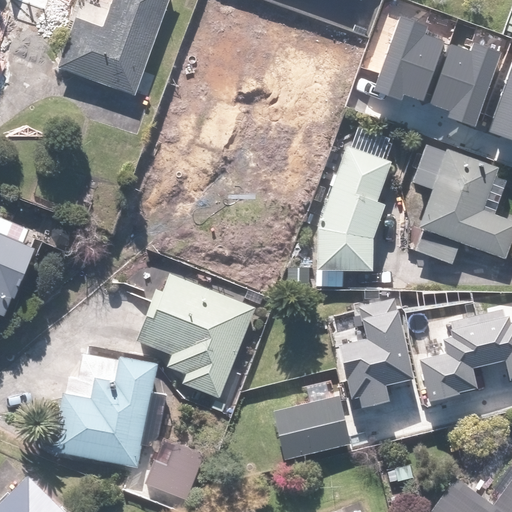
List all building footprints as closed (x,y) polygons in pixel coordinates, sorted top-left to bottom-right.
[(59,0),(21,0),(56,12),(59,0)] [(82,15),(63,67),(139,95),(174,0),(116,0),(107,25),(82,15)] [(403,18),(378,90),(403,98),(404,95),(424,102),(445,40),(427,34),(430,27),(403,18)] [(449,115),(473,124),(498,52),(471,43),(468,50),(451,44),(430,105),(450,112),(449,115)] [(511,61),(488,132),(511,140),(511,61)] [(212,66),(188,141),(238,160),(232,176),(279,191),(310,98),(212,66)] [(397,159),(390,156),(395,137),(357,126),(351,146),(327,208),(327,225),(321,225),(320,246),(319,267),(381,269),(382,228),(384,229),(392,202),(385,200),(397,159)] [(503,165),(431,143),(419,182),(437,188),(425,226),(429,228),(422,250),(457,261),(463,241),(510,256),(511,250),(511,216),(489,210),(503,165)] [(27,296),(43,248),(29,243),(35,226),(0,214),(0,307),(15,312),(21,294),(27,296)] [(166,270),(142,335),(177,352),(171,364),(193,374),(190,382),(224,396),(260,306),(166,270)] [(360,302),(367,334),(340,341),(355,404),(389,396),(385,379),(412,372),(394,294),(360,302)] [(511,372),(511,314),(510,315),(506,302),(446,317),(449,328),(441,330),(445,347),(418,353),(428,392),(475,381),(471,362),(503,355),(507,373),(511,372)] [(74,374),(62,453),(145,465),(150,431),(162,433),(168,391),(161,390),(165,359),(126,354),(125,358),(84,353),(81,375),(74,374)] [(273,406),(284,451),(349,436),(338,391),(273,406)] [(166,436),(149,482),(191,498),(209,452),(166,436)] [(0,511),(75,511),(38,472),(16,493),(13,490),(0,501),(0,511)] [(511,511),(511,479),(497,501),(461,474),(434,511),(511,511)]
